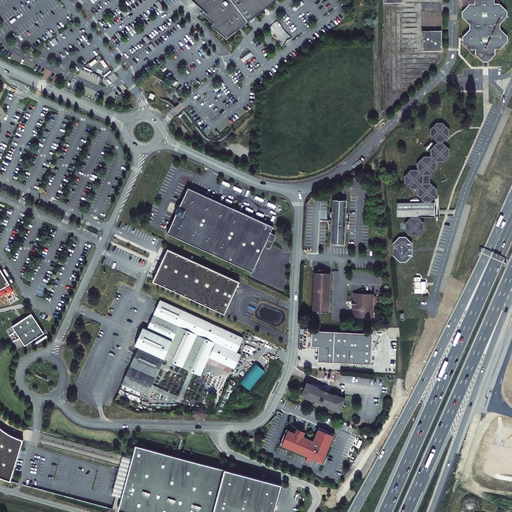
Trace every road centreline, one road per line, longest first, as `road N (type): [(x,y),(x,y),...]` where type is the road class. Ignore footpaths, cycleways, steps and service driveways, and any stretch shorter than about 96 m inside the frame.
road 1 (motorway): [(503,244),(479,270),(353,511)]
road 2 (motorway): [(503,244),(385,511)]
road 3 (unclassified): [(216,426),(260,420),(289,368),(299,187)]
road 4 (motorway): [(406,511),(511,273)]
road 5 (unclassified): [(131,144),(136,164),(109,228),(61,332),(39,355)]
road 6 (motorway): [(431,511),(511,292)]
road 7 (unclassified): [(506,95),(465,189),(430,308)]
road 8 (unclassified): [(299,187),(347,167),(432,82)]
road 9 (unclassified): [(55,394),(91,423),(216,426)]
road 10 (unclassified): [(160,140),(262,185),(299,187)]
road 11 (unclassified): [(216,426),(227,452),(312,489),(310,511)]
road 12 (unclassified): [(0,65),(128,125)]
